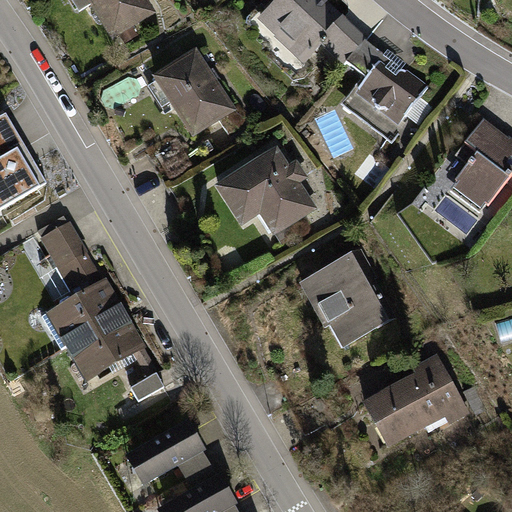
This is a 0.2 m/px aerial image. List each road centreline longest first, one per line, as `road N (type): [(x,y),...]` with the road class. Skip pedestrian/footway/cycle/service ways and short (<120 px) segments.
road 1 (residential): [(296,511),(46,74),(0,14)]
road 2 (residential): [(394,0),(511,84)]
